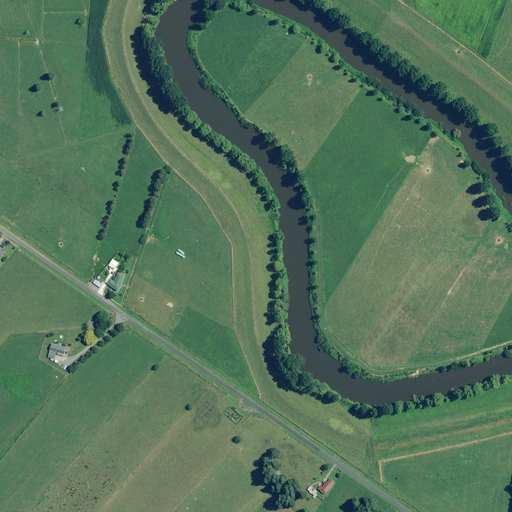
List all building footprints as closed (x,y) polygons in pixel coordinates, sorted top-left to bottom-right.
[(119,263),(113,259),(109,266),(115,270),(119,263)] [(110,279),(107,284),(118,292),(121,285),(120,285),(125,275),(118,272),(114,281),(110,279)] [(96,279),(95,280),(93,283),(100,288),(104,282),(103,282),(101,281),(100,282),(96,279)] [(48,357),(51,358),(50,361),(54,362),(55,358),(56,353),(58,353),(57,354),(64,356),(66,348),(52,344),(48,357)] [(334,482),(330,479),(328,483),(326,482),(324,486),(321,484),(318,490),(326,494),(330,488),(334,482)] [(314,499),(318,495),(316,493),(317,491),(310,486),(307,490),(314,495),(312,497),(314,499)]
